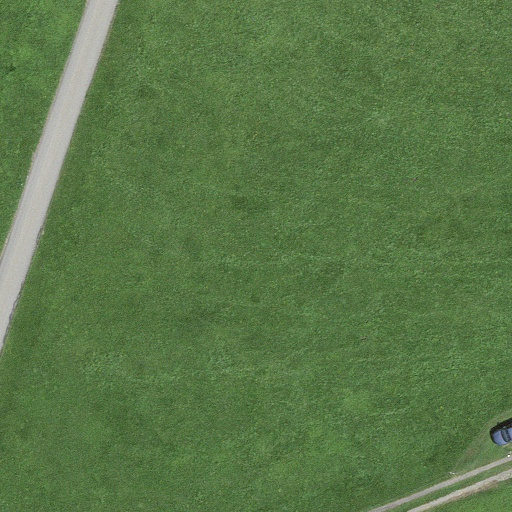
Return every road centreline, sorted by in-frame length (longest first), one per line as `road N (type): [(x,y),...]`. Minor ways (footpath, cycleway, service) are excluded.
road 1 (unclassified): [(104,0),(0,314)]
road 2 (track): [(511,465),(395,511)]
